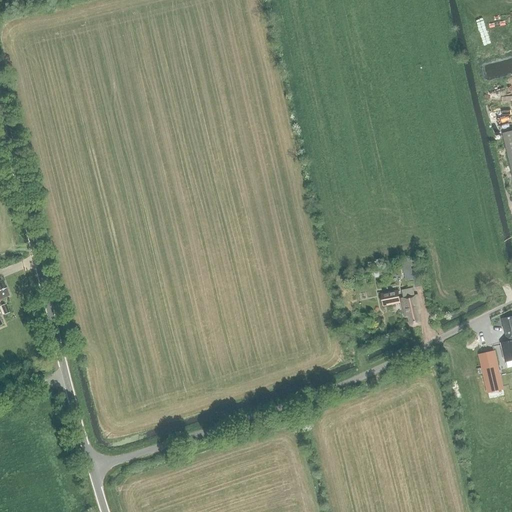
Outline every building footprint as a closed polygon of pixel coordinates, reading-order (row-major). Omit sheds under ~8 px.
[(511,175),(511,129),(502,132),(511,175)] [(411,269),(409,260),(401,262),(403,271),(411,269)] [(396,290),(379,295),(382,305),(399,301),(396,290)] [(406,316),(408,325),(419,322),(416,310),(419,309),(415,294),(398,298),(403,317),(406,316)] [(0,306),(4,315),(10,312),(6,304),(0,306)] [(511,315),(500,319),(506,341),(499,342),(504,362),(511,360),(511,315)] [(496,351),(479,355),(488,394),(505,390),(496,351)]
